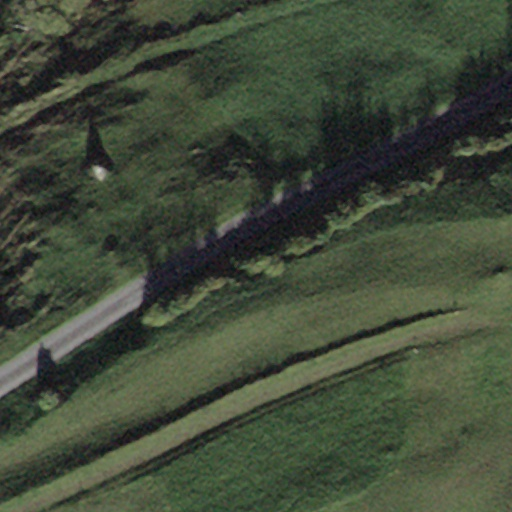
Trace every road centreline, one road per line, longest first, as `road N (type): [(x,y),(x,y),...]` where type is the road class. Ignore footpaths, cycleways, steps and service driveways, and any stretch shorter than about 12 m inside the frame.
road 1 (unclassified): [(511,74),(127,298),(0,385)]
road 2 (track): [(17,511),(190,434),(272,386),(475,318)]
